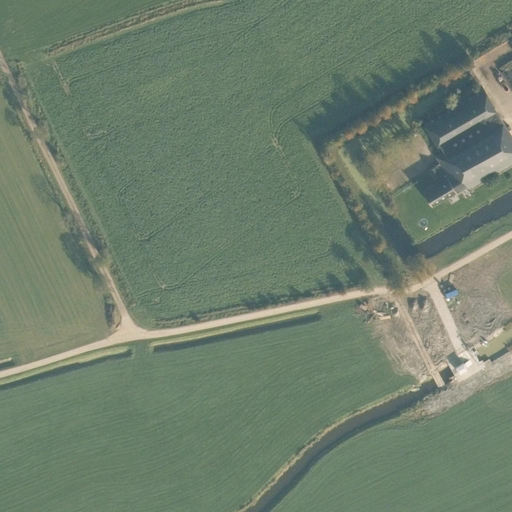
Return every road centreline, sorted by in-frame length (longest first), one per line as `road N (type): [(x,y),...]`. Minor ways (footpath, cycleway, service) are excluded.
road 1 (unclassified): [(0,376),(103,345),(356,292),(411,288),(511,234)]
road 2 (track): [(134,339),(0,63)]
